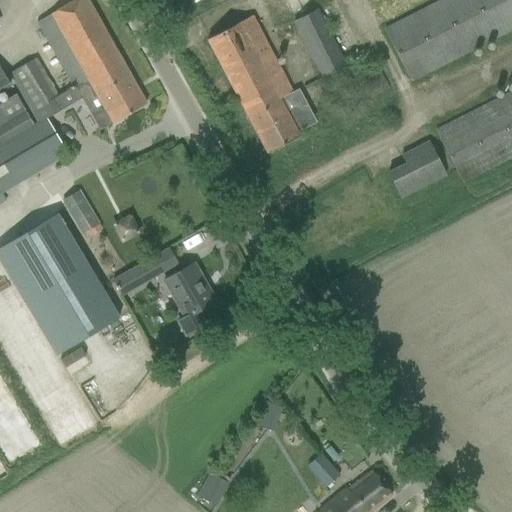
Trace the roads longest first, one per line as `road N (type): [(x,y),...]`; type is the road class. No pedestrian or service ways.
road 1 (unclassified): [(456,511),(395,449),(313,329),(126,0)]
road 2 (unknown): [(251,222),(420,126),(351,0)]
